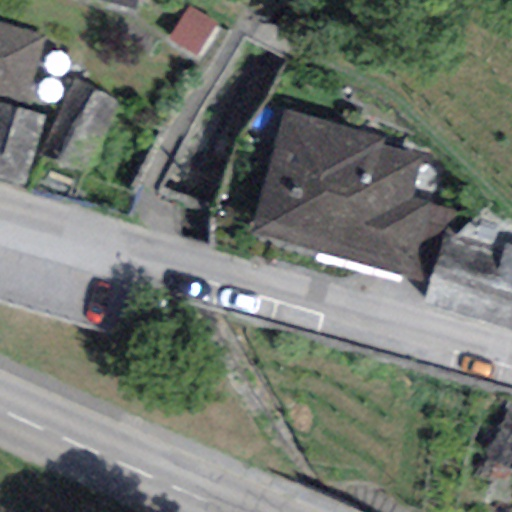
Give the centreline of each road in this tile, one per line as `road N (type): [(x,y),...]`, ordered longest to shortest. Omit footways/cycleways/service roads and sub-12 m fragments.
road 1 (residential): [(0,208),(511,356)]
road 2 (secondary): [(228,511),(0,412)]
